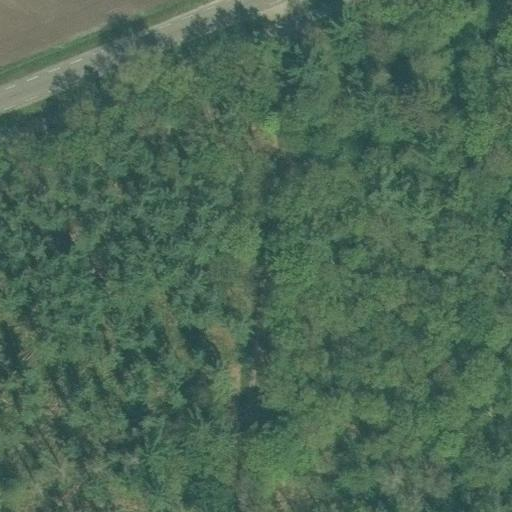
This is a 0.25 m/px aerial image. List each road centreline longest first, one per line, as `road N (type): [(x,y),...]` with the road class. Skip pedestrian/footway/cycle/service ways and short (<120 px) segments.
road 1 (track): [(287,29),(292,41),(241,511)]
road 2 (tertiary): [(0,101),(257,0)]
